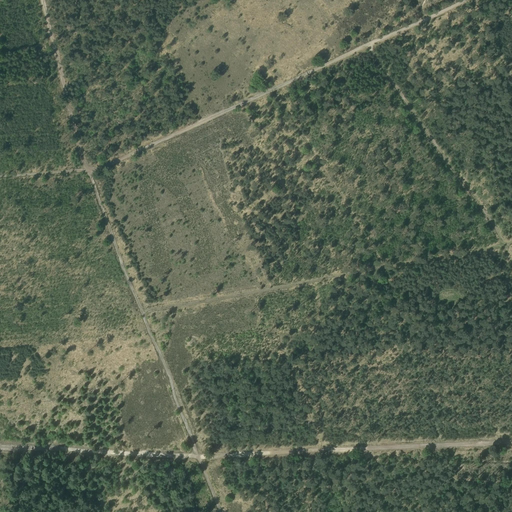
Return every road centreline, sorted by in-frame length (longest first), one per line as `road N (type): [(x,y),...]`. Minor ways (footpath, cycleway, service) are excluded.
road 1 (track): [(0,447),(197,456),(511,442)]
road 2 (track): [(368,45),(87,171)]
road 3 (track): [(141,311),(382,266)]
road 4 (track): [(368,45),(504,243)]
road 5 (track): [(141,311),(219,511)]
road 6 (track): [(87,171),(40,0)]
road 7 (track): [(87,171),(141,311)]
road 8 (track): [(382,266),(504,243)]
